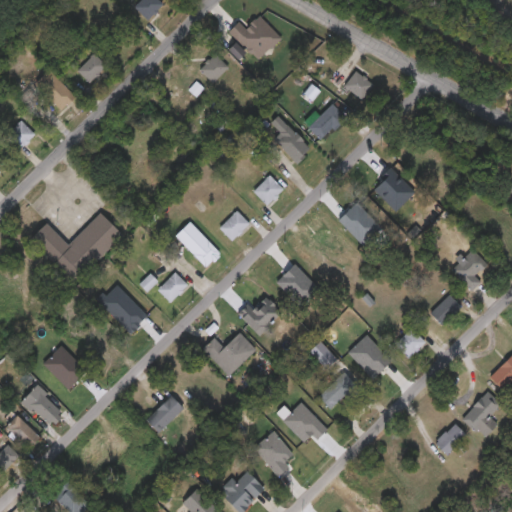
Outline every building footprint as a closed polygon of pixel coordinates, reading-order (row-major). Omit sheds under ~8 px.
[(158,0),(163,5),(147,21),(134,8),(142,0),(158,0)] [(77,72),(94,55),(107,67),(90,85),(77,72)] [(213,85),(200,71),(215,56),(229,69),(213,85)] [(61,112),(36,84),(51,72),(75,100),(61,112)] [(372,90),(359,107),(339,91),(352,74),(372,90)] [(321,141),(309,128),(332,105),(344,118),(321,141)] [(273,142),(281,134),(271,124),(278,118),(310,150),(296,164),(273,142)] [(5,138),(21,122),(35,137),(19,153),(5,138)] [(284,191),(267,208),(253,193),(269,176),(284,191)] [(233,242),(219,229),(237,212),(250,225),(233,242)] [(46,224),(68,246),(101,215),(123,238),(72,286),(29,240),(46,224)] [(220,255),(206,269),(175,238),(190,223),(220,255)] [(451,271),(458,265),(456,263),(471,249),(487,265),(475,277),(481,283),(472,292),(451,271)] [(170,304),(157,291),(175,273),(188,286),(170,304)] [(462,303),(441,325),(431,314),(452,292),(462,303)] [(395,345),(411,329),(425,343),(409,359),(395,345)] [(214,339),(223,348),(239,333),(256,350),(229,377),(203,350),(214,339)] [(511,381),(502,391),(489,378),(511,355),(511,381)] [(332,412),(318,398),(343,373),(357,386),(332,412)] [(63,412),(47,427),(22,401),(37,386),(63,412)] [(502,404),(489,417),(497,425),(484,439),(462,418),(489,391),(502,404)] [(183,409),(158,434),(145,421),(170,396),(183,409)] [(6,428),(17,416),(40,439),(29,450),(6,428)] [(445,456),(434,443),(454,424),(466,437),(445,456)] [(20,457),(5,472),(0,467),(0,452),(8,445),(20,457)] [(67,483),(88,505),(81,511),(67,511),(53,497),(67,483)]
